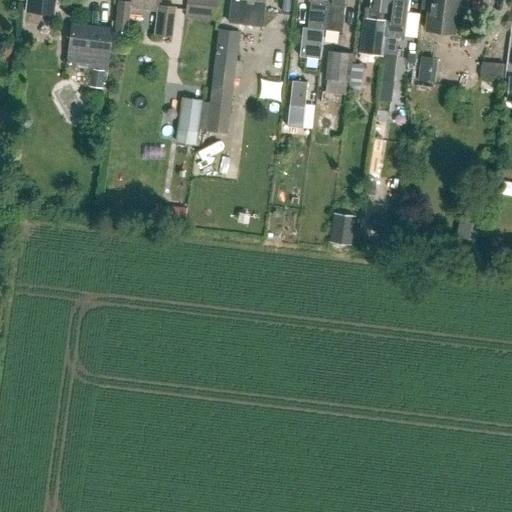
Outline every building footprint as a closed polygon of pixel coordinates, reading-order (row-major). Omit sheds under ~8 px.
[(26,0),(25,12),(47,15),(49,0),(26,0)] [(158,7),(158,0),(127,0),(127,3),(117,2),(114,30),(126,32),(129,8),(156,11),(154,35),(170,37),(174,9),(158,7)] [(205,0),(187,0),(186,16),(217,19),(219,1),(205,0)] [(261,26),(263,0),(230,0),(228,22),(261,26)] [(323,29),(324,30),(327,0),(307,0),(308,1),(310,2),(307,27),(307,28),(302,27),(298,57),(319,59),(323,29)] [(327,0),(324,30),(340,32),(344,5),(346,5),(346,0),(327,0)] [(385,29),(388,0),(369,0),(369,8),(365,8),(359,51),(381,54),(382,53),(385,29)] [(388,0),(385,29),(382,53),(383,53),(395,55),(398,38),(403,39),(407,0),(388,0)] [(466,8),(466,0),(421,0),(420,8),(427,9),(425,30),(454,33),(457,7),(466,8)] [(106,71),(112,29),(71,23),(65,65),(92,69),(89,87),(102,88),(104,70),(106,71)] [(235,73),(240,31),(217,29),(212,70),(205,130),(228,133),(235,73)] [(348,82),(351,54),(328,51),(324,79),(326,79),(325,92),(322,92),(320,103),(343,105),(346,82),(348,82)] [(383,53),(381,64),(395,66),(397,55),(395,55),(383,53)] [(420,59),(418,80),(431,82),(433,60),(420,59)] [(502,80),(504,64),(482,63),(479,78),(502,80)] [(307,83),(292,81),(289,106),(304,108),(307,83)] [(202,101),(182,98),(175,142),(195,145),(202,101)] [(319,107),(320,133),(337,132),(336,106),(319,107)] [(350,245),(355,216),(333,213),(328,241),(350,245)] [(463,216),(457,254),(479,258),(485,220),(463,216)]
